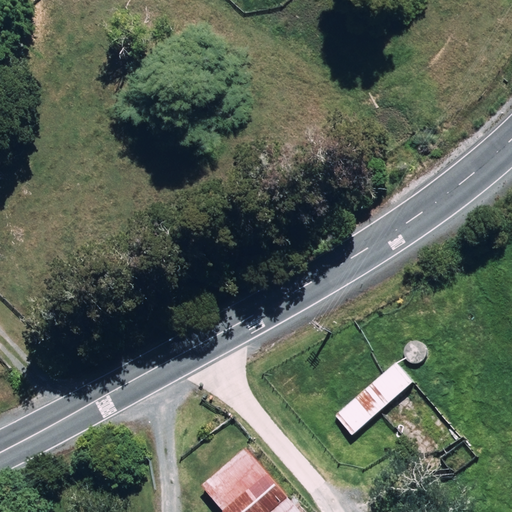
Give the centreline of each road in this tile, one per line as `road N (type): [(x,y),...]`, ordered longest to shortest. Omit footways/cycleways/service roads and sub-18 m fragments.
road 1 (secondary): [(0,452),(421,214),(511,140)]
road 2 (unknown): [(202,341),(321,511)]
